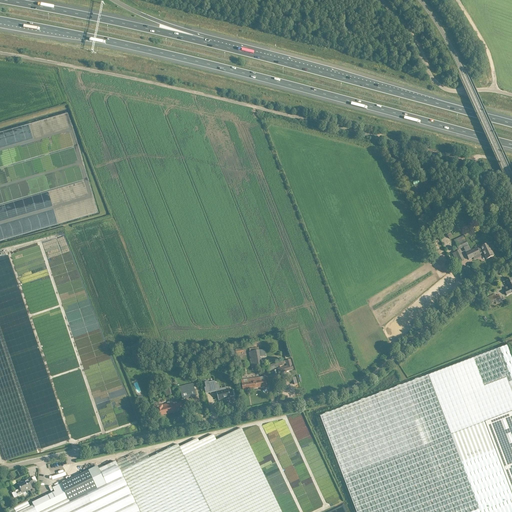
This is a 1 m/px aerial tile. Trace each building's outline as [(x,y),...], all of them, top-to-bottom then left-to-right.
[(458,250),(459,250),(468,246),(466,241),(465,241),(462,242),(456,245),(456,246),(458,250)] [(466,254),(467,255),(469,260),(480,255),(479,254),(483,252),(486,259),(494,256),(490,249),(491,248),(489,244),(478,249),(477,249),(466,254)] [(462,261),(458,252),(452,254),(457,264),(462,261)] [(492,295),(485,299),(487,303),(488,305),(495,302),(496,304),(497,304),(502,301),(499,295),(493,297),(492,295)] [(428,376),(321,417),(356,511),(511,511),(511,358),(507,346),(428,376)] [(259,351),(250,352),(252,367),(258,366),(263,365),(261,356),(267,355),(266,349),(260,350),(259,351)] [(287,366),(278,369),(277,369),(279,373),(278,373),(278,374),(293,370),(292,365),(290,359),(285,361),(287,366)] [(265,376),(260,377),(255,378),(255,379),(241,381),(243,390),(267,387),(265,376)] [(179,387),(181,394),(182,399),(196,396),(193,384),(179,387)] [(220,390),(216,391),(218,401),(230,398),(230,397),(234,396),(232,390),(228,391),(228,387),(220,389),(220,390)] [(154,408),(155,412),(156,417),(183,410),(181,403),(163,408),(162,406),(154,408)] [(197,439),(179,447),(210,511),(281,511),(241,428),(216,441),(213,435),(199,442),(197,439)] [(178,444),(121,471),(140,511),(210,511),(179,447),(178,444)] [(36,511),(33,505),(30,507),(19,511),(140,511),(121,471),(117,463),(117,464),(116,461),(99,469),(106,484),(70,502),(68,499),(42,511),(36,511)] [(98,466),(88,471),(61,484),(68,499),(70,502),(106,484),(99,469),(98,466)] [(22,493),(30,490),(29,488),(34,485),(31,478),(25,481),(25,482),(18,486),(20,489),(16,491),(18,497),(23,495),(22,493)] [(36,511),(42,511),(68,499),(61,484),(53,488),(55,492),(32,503),(33,505),(36,511)] [(9,511),(19,511),(30,507),(27,501),(8,510),(9,511)]
